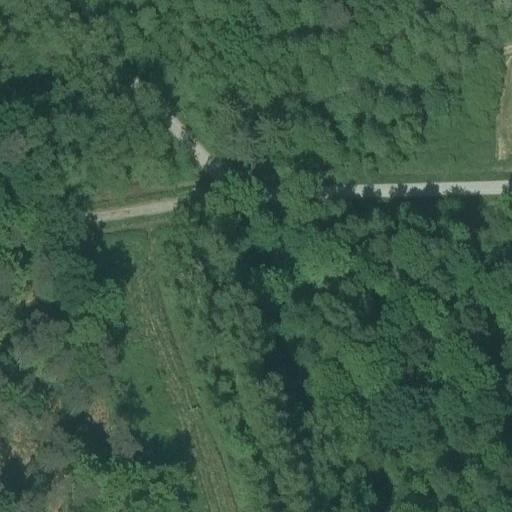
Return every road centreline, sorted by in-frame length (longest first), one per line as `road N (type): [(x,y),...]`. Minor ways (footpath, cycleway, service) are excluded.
road 1 (track): [(46,0),(239,199),(137,204),(0,227)]
road 2 (unclassified): [(239,199),(511,191)]
